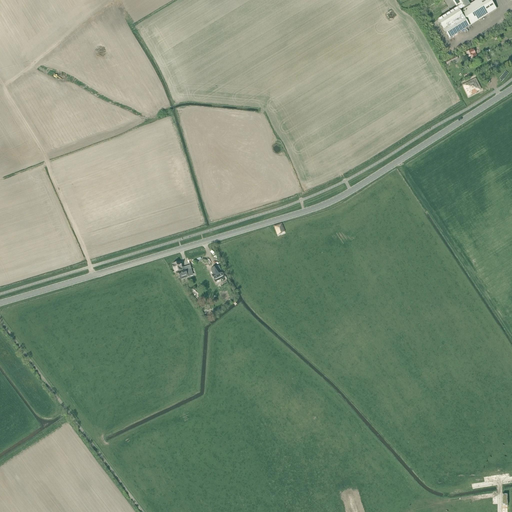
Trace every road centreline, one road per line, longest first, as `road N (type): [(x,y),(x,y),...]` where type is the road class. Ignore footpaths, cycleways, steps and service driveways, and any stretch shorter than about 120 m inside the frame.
road 1 (tertiary): [(0,304),(330,202),(511,89)]
road 2 (unknown): [(397,162),(511,335)]
